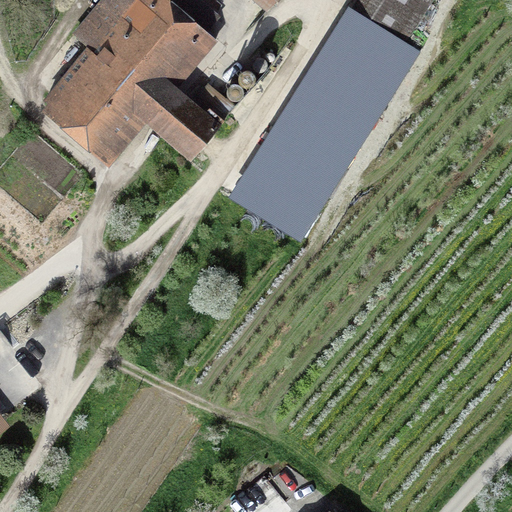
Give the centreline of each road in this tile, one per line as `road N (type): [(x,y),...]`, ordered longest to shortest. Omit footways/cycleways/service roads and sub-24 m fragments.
road 1 (unclassified): [(324,0),(286,71),(0,506)]
road 2 (track): [(101,351),(93,264),(103,193),(36,123),(0,50)]
road 3 (track): [(199,203),(112,261),(35,283),(0,308)]
